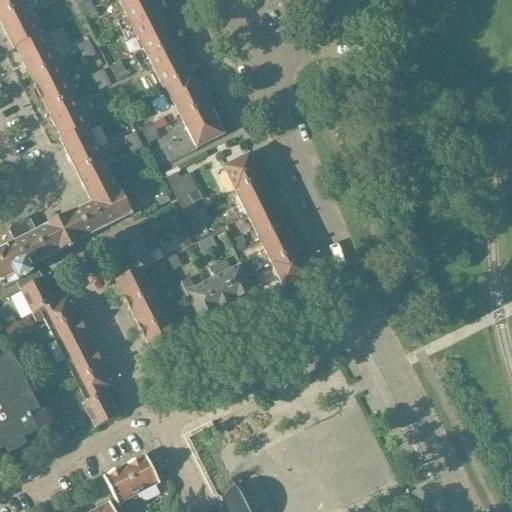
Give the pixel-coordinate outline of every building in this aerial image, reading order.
[(0,0),(0,17),(33,0),(0,0)] [(33,0),(0,17),(0,26),(12,51),(15,50),(14,49),(39,36),(28,13),(37,8),(33,0)] [(158,16),(150,0),(115,0),(126,20),(116,25),(121,34),(158,16)] [(77,6),(81,14),(92,8),(88,1),(77,6)] [(92,8),(81,14),(84,21),(95,15),(92,8)] [(173,44),(158,16),(121,34),(125,42),(135,37),(145,58),(173,44)] [(14,49),(15,50),(30,81),(58,67),(41,34),(39,36),(14,49)] [(76,47),(80,55),(91,50),(87,42),(76,47)] [(189,76),(188,75),(173,44),(145,58),(146,59),(136,64),(141,73),(150,68),(162,91),(164,90),(164,89),(189,76)] [(91,50),(80,55),(83,62),(94,56),(91,50)] [(108,69),(112,76),(123,70),(119,63),(108,69)] [(58,67),(30,81),(34,89),(45,110),(73,96),(58,67)] [(123,70),(112,76),(116,83),(127,78),(123,70)] [(91,77),(95,85),(106,79),(102,72),(91,77)] [(191,74),(188,75),(189,76),(164,89),(164,90),(179,120),(207,106),(205,100),(205,99),(199,88),(198,88),(191,74)] [(106,79),(95,85),(98,92),(109,86),(106,79)] [(73,96),(45,110),(55,131),(56,131),(61,141),(61,142),(86,129),(87,130),(89,129),(73,96)] [(223,135),(233,132),(223,100),(213,103),(223,135)] [(210,111),(207,106),(179,120),(195,151),(223,137),(216,123),(217,122),(211,111),(210,111)] [(140,130),(143,138),(154,132),(150,125),(140,130)] [(86,129),(61,142),(61,141),(58,142),(74,174),(111,155),(107,146),(97,151),(87,130),(86,129)] [(154,132),(143,138),(147,145),(158,139),(154,132)] [(123,140),(127,147),(137,141),(134,134),(123,140)] [(137,141),(127,147),(130,154),(141,149),(137,141)] [(111,155),(74,174),(89,204),(117,190),(106,168),(116,163),(111,155)] [(221,169),(234,194),(260,180),(247,155),(221,169)] [(176,174),(165,180),(168,187),(179,181),(176,174)] [(272,204),(260,180),(234,194),(246,218),(272,204)] [(179,181),(168,187),(172,194),(183,189),(179,181)] [(183,189),(172,194),(176,201),(187,196),(183,189)] [(118,190),(117,190),(89,204),(74,211),(88,238),(131,216),(118,190)] [(154,200),(158,208),(168,202),(165,195),(154,200)] [(187,196),(176,201),(179,209),(190,203),(187,196)] [(190,203),(179,209),(183,216),(194,210),(190,203)] [(284,228),(272,204),(246,218),(258,241),(284,228)] [(194,210),(183,216),(187,223),(198,217),(194,210)] [(13,243),(0,249),(0,285),(2,289),(2,290),(15,284),(18,291),(41,280),(37,272),(39,271),(35,265),(50,257),(70,247),(88,238),(74,211),(56,221),(37,230),(34,232),(29,221),(23,219),(9,227),(7,232),(13,243)] [(168,220),(174,231),(181,227),(176,217),(168,220)] [(198,217),(187,223),(190,230),(201,224),(198,217)] [(135,227),(108,241),(118,259),(154,241),(150,232),(140,237),(135,227)] [(181,227),(174,231),(180,242),(187,238),(181,227)] [(297,252),(284,228),(258,241),(270,266),(297,252)] [(230,248),(223,233),(215,237),(218,242),(219,241),(224,251),(230,248)] [(187,238),(180,242),(183,248),(190,244),(187,238)] [(211,238),(204,242),(209,253),(216,249),(211,238)] [(239,238),(231,241),(237,252),(244,249),(239,238)] [(118,259),(126,276),(127,277),(141,270),(154,264),(149,254),(158,249),(154,241),(118,259)] [(204,242),(196,246),(202,257),(209,253),(204,242)] [(297,252),(270,266),(283,290),(309,277),(297,252)] [(174,257),(167,260),(172,271),(180,268),(174,257)] [(224,261),(216,265),(234,302),(253,292),(251,289),(246,278),(240,268),(239,265),(229,271),(224,261)] [(247,264),(240,268),(246,278),(253,275),(247,264)] [(234,302),(216,265),(207,270),(212,279),(203,284),(216,311),(234,302)] [(141,270),(127,277),(126,276),(114,282),(133,320),(159,306),(141,270)] [(258,285),(253,275),(246,278),(251,289),(258,285)] [(41,280),(18,291),(31,316),(56,303),(56,302),(44,279),(41,280)] [(184,293),(188,301),(197,320),(216,311),(203,284),(193,289),(188,279),(179,284),(180,286),(184,293)] [(170,292),(173,299),(184,293),(180,286),(170,292)] [(184,293),(173,299),(177,307),(188,301),(184,293)] [(56,303),(31,316),(35,324),(42,321),(48,333),(77,318),(66,297),(56,302),(56,303)] [(159,306),(133,320),(152,357),(178,343),(159,306)] [(4,330),(15,324),(11,317),(0,323),(4,330)] [(77,318),(48,333),(64,364),(79,356),(73,345),(87,338),(77,318)] [(19,331),(15,324),(4,330),(8,337),(19,331)] [(87,338),(73,345),(79,356),(64,364),(75,384),(103,370),(93,350),(94,350),(87,337),(87,338)] [(31,342),(20,347),(23,355),(35,349),(31,342)] [(0,452),(4,450),(7,456),(25,447),(22,441),(37,433),(29,417),(38,413),(24,385),(25,385),(10,356),(0,360),(0,452)] [(103,370),(75,384),(81,396),(77,398),(81,406),(106,393),(106,394),(114,390),(103,370)] [(48,385),(41,388),(46,399),(53,395),(48,385)] [(106,393),(81,406),(94,430),(119,418),(106,394),(106,393)] [(53,395),(46,399),(51,410),(59,406),(53,395)] [(63,414),(55,418),(61,429),(68,425),(63,414)] [(144,457),(123,467),(138,496),(158,485),(144,457)] [(102,478),(114,502),(116,506),(138,496),(123,467),(102,478)] [(223,497),(222,499),(221,501),(221,503),(220,510),(220,511),(254,511),(257,509),(252,499),(248,499),(240,484),(232,487),(231,488),(228,491),(226,492),(224,495),(223,497)]
